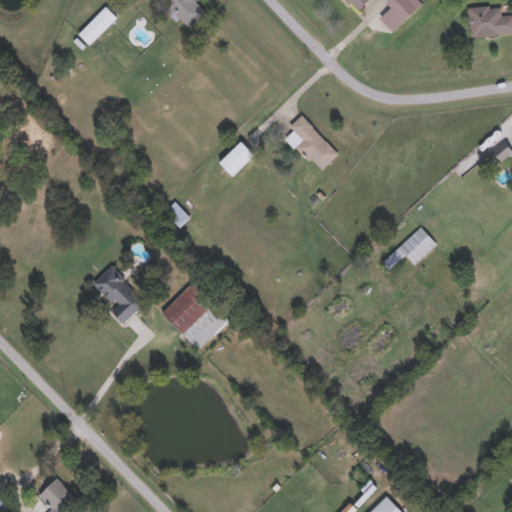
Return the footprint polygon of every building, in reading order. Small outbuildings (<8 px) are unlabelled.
[(162,0),(197,0),(207,10),(189,27),(162,0)] [(348,0),(368,0),(358,10),(348,0)] [(468,8),(501,5),(502,15),(511,14),(511,23),(511,33),(471,37),(468,8)] [(79,33),(106,6),(117,17),(90,44),(79,33)] [(320,170),(285,132),(303,115),(338,153),(320,170)] [(511,151),(499,161),(491,151),(504,141),(511,151)] [(191,215),(180,227),(164,211),(175,200),(191,215)] [(386,258),(420,225),(437,242),(415,263),(404,252),(392,265),(386,258)] [(93,284),(113,265),(145,301),(125,319),(93,284)] [(230,317),(199,348),(161,311),(193,279),(230,317)] [(47,511),(52,508),(38,493),(57,476),(79,501),(66,511),(47,511)] [(368,511),(387,494),(403,511),(368,511)]
